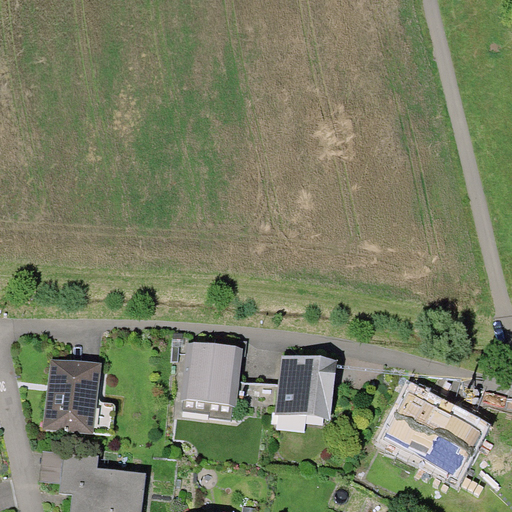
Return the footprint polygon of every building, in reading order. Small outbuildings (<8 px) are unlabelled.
[(243,348),(187,342),(180,400),(184,400),(182,411),(208,414),(208,418),(231,421),(233,406),(236,406),(243,348)] [(337,361),(282,355),(276,413),(331,419),(337,361)] [(102,363),(51,358),(48,389),(43,429),(94,434),(98,399),(102,363)] [(491,424),(408,380),(373,444),(457,488),(491,424)] [(98,399),(94,434),(113,436),(116,406),(116,404),(114,403),(112,403),(103,402),(101,402),(101,401),(100,400),(100,399),(98,399)] [(39,481),(61,484),(64,453),(42,450),(39,481)] [(99,455),(64,451),(64,453),(61,484),(60,493),(72,494),(70,511),(141,511),(146,473),(98,468),(99,455)]
